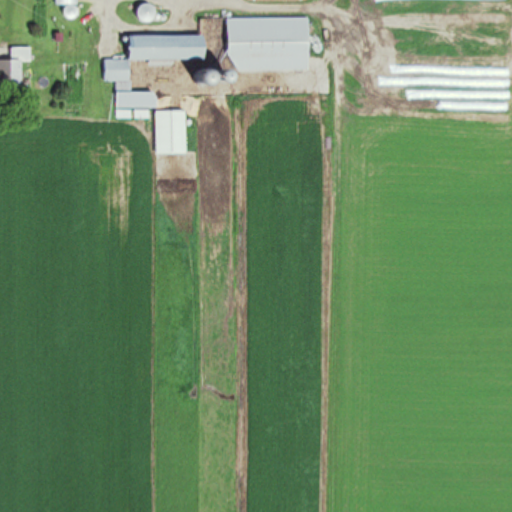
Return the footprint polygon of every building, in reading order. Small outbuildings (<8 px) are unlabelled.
[(156,20),(156,5),(140,5),(140,20),(156,20)] [(310,69),(309,17),(201,18),(201,34),(130,35),(130,58),(105,59),(106,81),(131,80),(131,60),(207,58),(207,56),(219,55),(219,66),(236,66),(236,70),(310,69)] [(0,85),(23,86),(22,60),(32,60),(32,46),(12,46),(12,59),(0,58),(0,85)] [(157,91),(117,91),(117,107),(157,107),(157,91)] [(187,110),(156,110),(156,154),(187,154),(187,110)]
